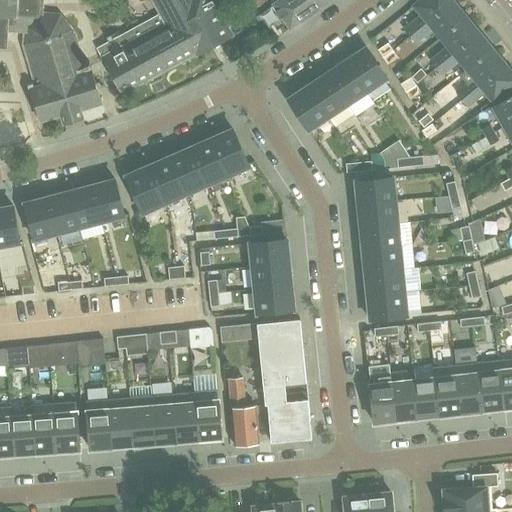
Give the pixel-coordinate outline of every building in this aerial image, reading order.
[(0,0),(0,41),(6,41),(6,32),(8,32),(25,33),(25,25),(43,14),(43,0),(0,0)] [(97,47),(118,87),(121,93),(127,90),(132,90),(139,85),(142,82),(152,76),(156,76),(164,72),(167,68),(177,63),(181,63),(189,58),(191,55),(195,53),(197,55),(232,36),(213,0),(154,0),(162,13),(97,47)] [(246,0),(234,9),(252,21),(256,17),(257,16),(253,11),(268,0),(246,0)] [(273,24),(280,34),(289,28),(329,0),(277,0),(272,4),(273,5),(256,17),(259,21),(263,18),(269,26),(273,24)] [(453,1),(451,0),(418,0),(414,4),(422,14),(405,29),(410,36),(453,1)] [(410,36),(416,43),(434,28),(441,37),(466,17),(453,1),(410,36)] [(25,25),(25,33),(23,44),(35,82),(26,84),(28,91),(30,90),(39,120),(61,114),(64,124),(65,124),(82,118),(79,108),(101,102),(89,62),(82,64),(72,30),(60,15),(43,14),(25,25)] [(441,37),(448,46),(431,60),(436,67),(479,33),(475,28),(466,17),(441,37)] [(436,67),(442,75),(460,60),(467,69),(492,48),(479,33),(436,67)] [(393,50),(388,43),(378,49),(382,57),(393,50)] [(365,46),(345,60),(366,91),(386,78),(365,46)] [(466,84),(457,92),(462,99),(505,64),(501,60),(492,48),(467,69),(459,75),(466,84)] [(382,57),(387,64),(398,57),(393,50),(382,57)] [(347,104),(366,91),(345,60),(326,72),(347,104)] [(493,101),(509,87),(511,84),(511,73),(505,64),(462,99),(468,106),(486,92),(493,101)] [(426,74),(420,68),(411,76),(417,83),(426,74)] [(320,76),(307,85),(328,117),(330,116),(336,125),(354,114),(347,104),(326,72),(320,76)] [(415,84),(411,77),(400,84),(405,91),(415,84)] [(405,91),(410,99),(420,92),(415,84),(405,91)] [(309,130),(328,117),(307,85),(287,98),(309,130)] [(511,121),(511,94),(493,105),(504,126),(511,121)] [(428,113),(418,121),(423,127),(433,119),(428,113)] [(437,131),(432,123),(421,130),(426,138),(437,131)] [(485,137),(494,132),(490,124),(481,129),(485,137)] [(232,129),(210,139),(226,174),(248,165),(232,129)] [(494,132),(485,137),(471,145),(476,153),(499,139),(494,132)] [(210,139),(190,148),(205,183),(226,174),(210,139)] [(184,192),(205,183),(190,148),(169,157),(184,192)] [(422,156),(410,157),(410,166),(423,165),(422,156)] [(163,201),(184,192),(169,157),(148,166),(163,201)] [(397,167),(410,166),(410,157),(397,158),(397,167)] [(371,161),(358,162),(359,171),(372,170),(371,161)] [(359,171),(358,162),(345,163),(346,172),(359,171)] [(163,201),(148,166),(126,176),(141,211),(163,201)] [(511,176),(509,179),(501,183),(504,190),(511,185),(511,176)] [(357,204),(395,201),(393,177),(355,181),(357,204)] [(91,184),(101,221),(124,215),(114,178),(91,184)] [(446,183),(449,196),(458,194),(455,181),(446,183)] [(79,227),(101,221),(91,184),(69,190),(79,227)] [(69,190),(47,196),(57,233),(79,227),(69,190)] [(460,206),(458,194),(449,196),(452,208),(460,206)] [(57,233),(47,196),(24,202),(34,239),(57,233)] [(398,223),(395,201),(357,204),(360,227),(398,223)] [(0,207),(0,246),(19,243),(12,205),(0,207)] [(398,223),(360,227),(362,250),(400,246),(398,223)] [(250,235),(262,234),(261,225),(249,227),(250,235)] [(459,228),(462,240),(471,238),(468,225),(462,227),(459,228)] [(225,229),(226,237),(238,236),(237,228),(225,229)] [(214,239),(226,237),(225,229),(213,231),(214,239)] [(474,251),(471,238),(462,240),(465,253),(468,252),(474,251)] [(287,239),(249,243),(251,266),(289,262),(287,239)] [(491,251),(487,239),(477,243),(481,254),(491,251)] [(362,250),(364,272),(402,269),(400,246),(362,250)] [(209,251),(200,252),(201,265),(210,264),(209,251)] [(289,262),(251,266),(254,289),(292,285),(289,262)] [(177,278),(176,266),(168,267),(169,279),(177,278)] [(177,278),(185,278),(184,266),(176,266),(177,278)] [(405,291),(402,269),(364,272),(366,295),(405,291)] [(466,273),(469,285),(478,283),(475,271),(466,273)] [(128,275),(116,277),(116,285),(128,284),(128,275)] [(104,286),(116,285),(116,277),(104,278),(104,286)] [(82,280),(70,281),(70,290),(82,288),(82,280)] [(209,294),(218,293),(217,280),(208,281),(209,294)] [(70,290),(70,281),(58,283),(59,291),(70,290)] [(481,296),(478,283),(469,285),(472,298),(481,296)] [(34,293),(34,285),(22,286),(22,295),(34,293)] [(292,285),(254,289),(256,313),(294,309),(292,285)] [(407,315),(405,291),(366,295),(369,319),(407,315)] [(219,306),(218,293),(209,294),(210,307),(219,306)] [(511,303),(501,306),(502,312),(503,314),(506,313),(511,311),(511,303)] [(472,318),(472,326),(484,324),(483,316),(472,318)] [(305,380),(305,371),(299,319),(299,318),(295,319),(290,319),(257,322),(262,374),(263,386),(306,381),(305,380)] [(472,326),(472,318),(460,319),(460,327),(472,326)] [(429,322),(429,330),(441,329),(440,321),(429,322)] [(418,332),(429,330),(429,322),(417,323),(418,332)] [(240,339),(239,326),(221,328),(223,341),(240,339)] [(386,327),(387,335),(398,334),(397,326),(386,327)] [(387,335),(386,327),(374,328),(375,336),(387,335)] [(167,331),(168,343),(177,342),(175,330),(167,331)] [(168,343),(167,331),(159,332),(161,344),(168,343)] [(212,334),(204,334),(205,347),(213,346),(212,334)] [(125,348),(124,336),(117,336),(118,348),(125,348)] [(76,341),(68,342),(69,353),(77,353),(76,341)] [(68,342),(63,342),(65,365),(78,363),(77,353),(69,353),(68,342)] [(35,345),(27,346),(28,358),(29,367),(51,366),(49,343),(35,345)] [(27,346),(19,347),(20,359),(28,358),(27,346)] [(475,348),(453,351),(455,365),(460,413),(482,410),(476,362),(475,348)] [(511,358),(498,360),(503,408),(511,407),(511,358)] [(476,362),(482,410),(503,408),(498,360),(476,362)] [(389,361),(366,363),(368,379),(369,379),(373,422),(379,422),(385,421),(396,420),(391,377),(390,377),(390,372),(389,361)] [(432,365),(413,367),(413,369),(414,379),(413,379),(417,418),(439,415),(434,376),(433,367),(432,365)] [(434,376),(439,415),(460,413),(455,365),(433,367),(434,376)] [(390,372),(390,377),(391,377),(396,420),(407,419),(413,418),(417,418),(413,379),(414,379),(413,369),(390,372)] [(228,378),(235,445),(259,442),(255,405),(245,406),(242,377),(228,378)] [(264,403),(267,403),(307,399),(306,381),(263,386),(264,403)] [(217,390),(194,391),(198,440),(221,438),(217,390)] [(198,440),(194,391),(173,393),(177,442),(198,440)] [(177,442),(173,393),(151,395),(155,443),(177,442)] [(155,443),(151,395),(130,397),(134,445),(155,443)] [(130,397),(108,399),(112,447),(134,445),(130,397)] [(86,400),(90,449),(112,447),(108,399),(86,400)] [(311,432),(307,399),(267,403),(270,435),(271,441),(306,438),(311,432)] [(76,401),(53,403),(57,451),(79,450),(76,401)] [(53,403),(32,404),(35,453),(57,451),(53,403)] [(32,404),(31,404),(31,409),(11,411),(11,406),(10,406),(13,454),(35,453),(32,404)] [(0,455),(13,454),(10,406),(0,406),(0,455)] [(449,511),(492,509),(492,508),(490,486),(498,485),(497,473),(472,474),(473,487),(443,489),(444,498),(443,498),(444,511),(449,511)] [(392,511),(390,492),(367,494),(368,511),(392,511)] [(368,511),(367,494),(343,496),(344,511),(368,511)] [(275,503),(276,503),(276,511),(300,511),(299,501),(290,502),(275,503)] [(276,511),(276,503),(275,503),(252,506),(252,511),(276,511)]
